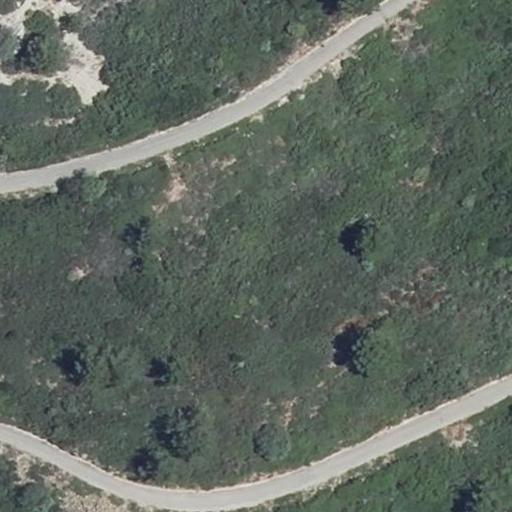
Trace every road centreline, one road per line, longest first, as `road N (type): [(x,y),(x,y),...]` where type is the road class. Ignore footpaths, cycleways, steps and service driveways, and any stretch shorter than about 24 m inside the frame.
road 1 (unclassified): [(511,379),(310,470),(210,495),(109,477),(0,428)]
road 2 (unclassified): [(0,175),(127,149),(276,88),(406,0)]
